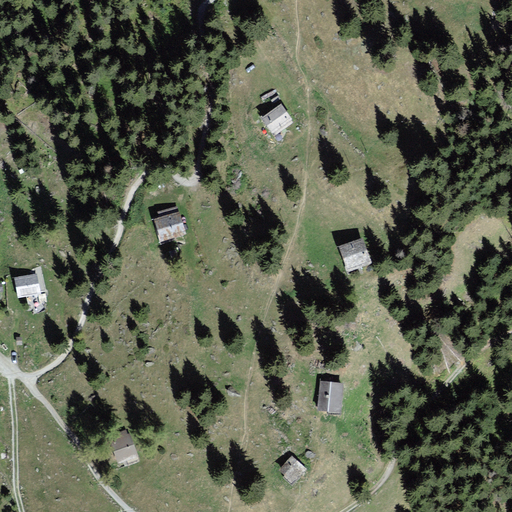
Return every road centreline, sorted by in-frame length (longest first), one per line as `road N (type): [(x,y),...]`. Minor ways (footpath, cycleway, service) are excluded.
road 1 (track): [(211,0),(199,24),(206,108),(198,177),(176,179),(157,165),(139,181),(67,354),(26,379)]
road 2 (track): [(511,335),(478,351),(421,405),(384,477),(341,511)]
road 3 (track): [(130,511),(26,379)]
